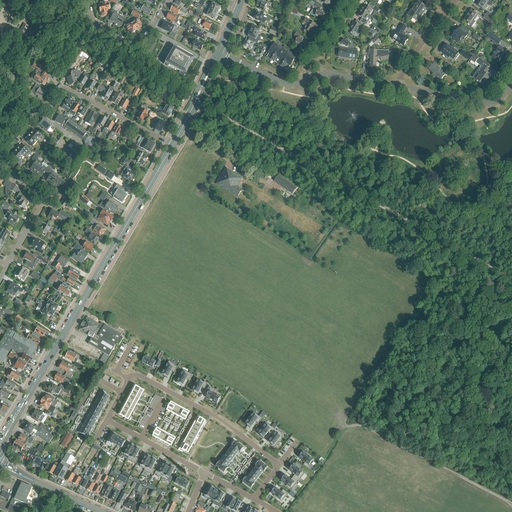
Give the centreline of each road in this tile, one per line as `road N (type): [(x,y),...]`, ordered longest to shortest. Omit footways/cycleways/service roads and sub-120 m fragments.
road 1 (unclassified): [(511,279),(195,100)]
road 2 (primary): [(0,443),(172,146)]
road 3 (residential): [(0,156),(65,89),(172,146)]
road 4 (residential): [(133,375),(215,417),(278,465)]
road 5 (residential): [(0,277),(40,202),(0,165)]
road 6 (residential): [(392,86),(489,104),(511,82)]
road 7 (residential): [(166,0),(132,45),(90,18),(89,0)]
